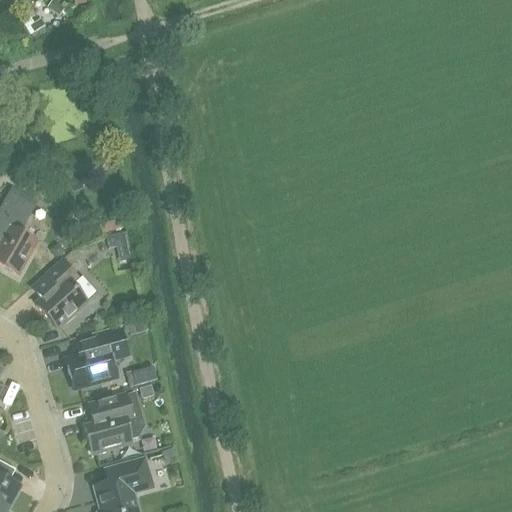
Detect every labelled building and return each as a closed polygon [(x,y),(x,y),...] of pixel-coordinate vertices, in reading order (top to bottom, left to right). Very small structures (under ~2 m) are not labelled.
[(63,9),(51,0),(46,7),(58,16),(63,9)] [(33,25),(30,27),(29,28),(33,34),(44,28),(39,21),(33,25)] [(20,233),(28,220),(34,209),(9,195),(8,195),(2,205),(0,208),(0,244),(0,265),(18,276),(37,242),(20,233)] [(128,247),(126,235),(106,239),(108,251),(128,247)] [(57,245),(50,251),(56,259),(64,253),(57,245)] [(82,278),(78,281),(62,263),(44,279),(54,290),(41,302),(36,306),(57,330),(87,303),(97,295),(82,278)] [(124,327),(127,336),(148,331),(147,321),(124,327)] [(120,331),(94,338),(73,344),(77,358),(66,361),(74,392),(117,380),(112,362),(128,358),(120,331)] [(154,399),(151,388),(139,391),(142,402),(154,399)] [(92,456),(131,445),(130,441),(137,439),(144,428),(137,402),(135,394),(88,407),(94,427),(84,429),(92,456)] [(173,451),(161,455),(163,463),(175,459),(173,451)] [(137,511),(133,495),(144,492),(140,478),(149,475),(145,460),(105,471),(109,485),(94,490),(100,511),(137,511)] [(0,509),(4,511),(5,511),(19,489),(0,478),(0,467),(2,464),(0,462),(0,509)]
